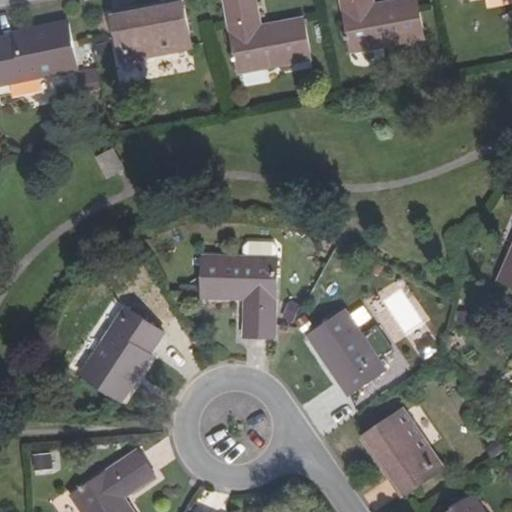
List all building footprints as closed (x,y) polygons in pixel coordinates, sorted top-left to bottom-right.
[(258,27),(252,0),(221,0),(235,72),(309,59),(302,19),(258,27)] [(399,0),(372,5),(370,0),(339,0),(350,51),(424,38),(416,0),(399,0)] [(133,11),(134,16),(181,8),(180,2),(133,11)] [(133,11),(109,15),(118,60),(189,48),(181,8),(134,16),(133,11)] [(80,62),(68,17),(0,34),(0,75),(2,82),(80,62)] [(115,149),(98,156),(107,178),(124,172),(115,149)] [(243,256),(276,257),(275,247),(271,242),(248,242),(243,246),(243,256)] [(511,249),(497,285),(511,291),(511,249)] [(199,255),(199,297),(244,298),(243,336),(274,337),(276,257),(243,256),(199,255)] [(324,282),(337,290),(348,271),(335,264),(324,282)] [(164,334),(126,308),(80,374),(117,400),(164,334)] [(386,370),(345,310),(309,335),(350,394),(386,370)] [(403,407),(369,430),(396,468),(391,471),(406,493),(444,467),(403,407)] [(364,433),(391,471),(396,468),(369,430),(364,433)] [(55,451),(35,454),(37,470),(57,467),(55,451)] [(153,475),(137,451),(71,495),(82,511),(131,511),(121,496),(153,475)] [(486,511),(474,494),(447,511),(486,511)]
